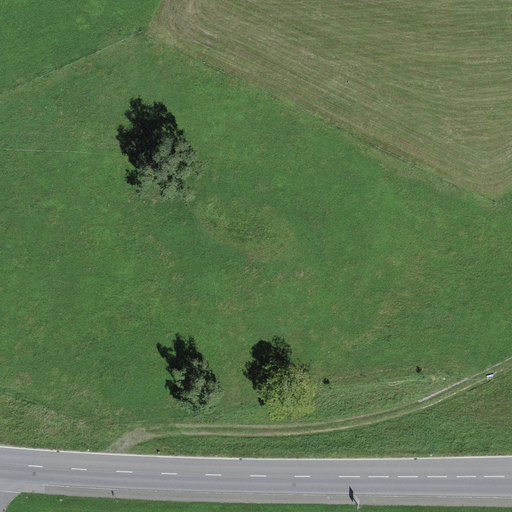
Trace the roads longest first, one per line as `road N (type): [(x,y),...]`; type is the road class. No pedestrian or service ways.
road 1 (secondary): [(0,463),(511,475)]
road 2 (track): [(109,469),(112,446),(149,428),(332,422),(436,398),(511,354)]
